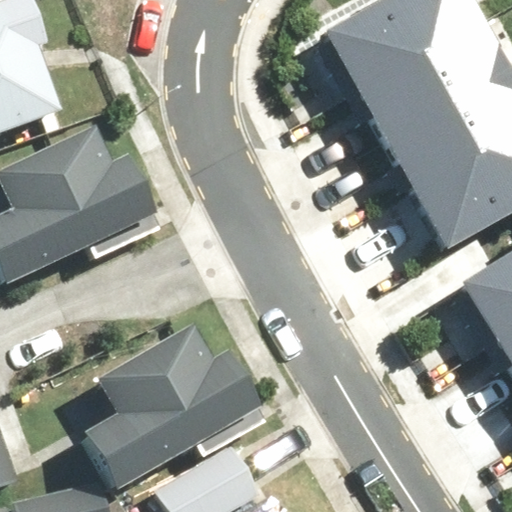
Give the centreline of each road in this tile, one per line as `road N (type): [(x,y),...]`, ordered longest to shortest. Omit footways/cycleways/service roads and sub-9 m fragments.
road 1 (residential): [(262,228),(425,511)]
road 2 (residential): [(0,344),(262,228)]
road 3 (residential): [(196,0),(185,64),(198,116),(262,228)]
